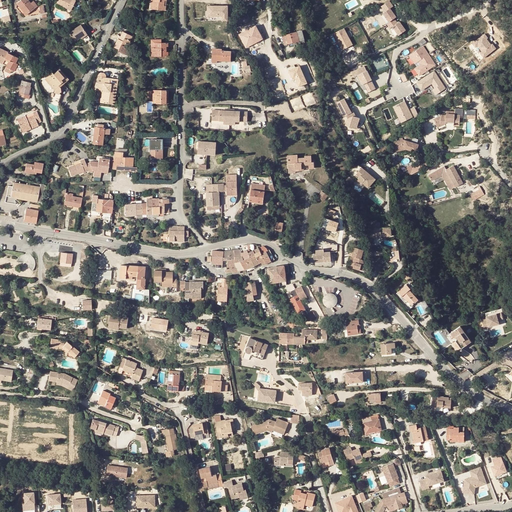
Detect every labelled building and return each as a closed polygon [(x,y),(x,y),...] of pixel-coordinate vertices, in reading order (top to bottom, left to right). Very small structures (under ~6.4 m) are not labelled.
[(26,15),(35,8),(31,3),(27,0),(20,0),(17,3),(26,15)] [(59,0),(58,3),(71,10),(76,1),(73,0),(59,0)] [(164,0),(166,0),(165,0),(151,0),(151,1),(154,1),(154,9),(165,10),(165,6),(164,5),(164,0)] [(26,15),(17,3),(16,7),(24,17),(26,15)] [(228,7),(207,6),(207,17),(221,17),(221,22),(227,22),(228,7)] [(391,10),(384,14),(389,24),(394,21),(396,19),(391,10)] [(389,24),(387,25),(389,30),(392,28),(397,38),(405,33),(399,24),(397,25),(394,21),(389,24)] [(81,25),(69,32),(75,41),(81,37),(84,43),(90,39),(81,25)] [(257,25),(239,33),(245,48),(263,40),(257,25)] [(344,49),(354,44),(346,27),(336,32),(344,49)] [(302,30),(282,36),(285,45),(304,39),(302,30)] [(487,55),(499,45),(496,40),(493,42),(489,36),(491,34),(488,31),(475,40),(479,44),(481,43),(485,49),(483,50),(487,55)] [(121,40),(118,38),(114,47),(118,49),(118,51),(121,52),(126,55),(128,49),(124,47),(125,45),(127,46),(130,41),(128,40),(130,35),(123,32),(121,36),(122,37),(121,40)] [(161,39),(151,39),(151,48),(154,48),(155,56),(166,56),(166,42),(161,43),(161,39)] [(437,63),(425,44),(411,53),(416,62),(421,59),(423,63),(416,67),(421,74),(437,63)] [(343,49),(345,53),(355,48),(353,45),(343,49)] [(212,63),(217,63),(217,60),(231,61),(231,51),(222,51),(222,49),(213,48),(212,63)] [(6,52),(0,49),(0,63),(2,65),(3,64),(7,66),(6,67),(12,70),(14,71),(17,65),(18,64),(16,63),(16,61),(18,58),(8,53),(7,55),(5,54),(6,52)] [(288,69),(293,80),(295,79),(298,87),(308,83),(300,64),(288,69)] [(366,65),(353,71),(356,76),(359,74),(364,84),(366,82),(370,91),(377,88),(373,79),(370,73),(370,74),(368,70),(369,70),(366,65)] [(52,72),(49,75),(51,77),(48,80),(56,89),(55,91),(52,100),(59,102),(61,95),(60,93),(61,92),(60,89),(61,88),(60,87),(59,85),(63,81),(65,83),(69,80),(59,69),(54,74),(52,72)] [(435,70),(418,81),(423,89),(433,82),(437,87),(434,88),(438,93),(447,87),(435,70)] [(45,79),(55,91),(56,89),(48,80),(51,77),(49,75),(45,79)] [(114,104),(117,84),(109,84),(110,78),(98,77),(96,88),(102,89),(104,91),(103,98),(105,98),(104,103),(114,104)] [(31,83),(22,81),(21,85),(22,85),(19,95),(29,98),(30,95),(29,94),(31,87),(30,87),(31,83)] [(364,84),(362,85),(367,93),(370,91),(366,82),(364,84)] [(156,96),(156,103),(168,104),(168,99),(166,99),(166,94),(168,94),(168,90),(153,90),(153,96),(156,96)] [(357,115),(354,110),(353,111),(346,97),(339,101),(345,115),(348,114),(349,118),(348,126),(353,127),(353,123),(360,124),(361,117),(357,116),(357,115)] [(414,116),(406,100),(395,105),(401,117),(405,115),(407,119),(414,116)] [(412,107),(417,118),(421,115),(416,106),(412,107)] [(451,111),(447,110),(446,113),(442,112),(437,111),(436,113),(429,116),(431,122),(439,118),(455,120),(456,112),(451,112),(451,111)] [(225,121),(229,121),(230,111),(225,111),(224,111),(220,111),(220,121),(225,121)] [(234,121),(247,122),(248,112),(240,112),(236,111),(230,111),(229,121),(234,121)] [(26,130),(33,131),(33,127),(35,127),(35,119),(31,119),(31,116),(26,116),(26,130)] [(103,145),(105,127),(95,126),(94,133),(96,133),(96,136),(94,136),(93,144),(103,145)] [(162,139),(153,139),(153,145),(153,149),(151,148),(151,158),(162,158),(162,139)] [(401,139),(391,143),(393,151),(403,148),(413,151),(414,143),(401,139)] [(217,142),(199,141),(199,154),(216,155),(217,142)] [(116,165),(132,167),(133,157),(125,157),(123,157),(123,152),(115,151),(114,151),(112,169),(116,169),(116,165)] [(298,155),(287,156),(288,164),(294,164),(295,169),(299,169),(299,170),(303,170),(303,165),(309,165),(309,168),(314,168),(314,162),(312,162),(311,156),(305,156),(304,158),(298,158),(298,155)] [(74,165),(68,167),(72,175),(88,169),(89,171),(93,170),(95,170),(94,175),(102,176),(102,171),(109,171),(110,157),(103,157),(102,161),(90,160),(90,162),(86,163),(83,165),(81,162),(76,164),(76,165),(74,166),(74,165)] [(457,177),(447,159),(440,162),(438,158),(421,168),(425,175),(435,169),(443,184),(457,177)] [(25,171),(31,172),(31,171),(36,171),(42,172),(43,163),(36,162),(36,164),(26,163),(25,171)] [(352,175),(354,177),(354,178),(359,182),(359,183),(366,188),(372,178),(358,167),(352,175)] [(473,172),(468,175),(472,181),(477,178),(473,172)] [(226,185),(223,185),(223,192),(226,192),(226,189),(235,190),(235,191),(238,191),(236,174),(225,175),(226,185)] [(346,176),(342,180),(346,186),(351,182),(346,176)] [(40,187),(13,182),(13,186),(8,186),(5,200),(12,201),(12,203),(15,204),(16,198),(37,202),(40,187)] [(223,183),(212,184),(213,193),(219,192),(223,192),(223,185),(223,183)] [(265,185),(252,184),(249,201),(263,203),(265,185)] [(481,187),(470,193),(474,200),(485,194),(481,187)] [(329,195),(322,191),(318,197),(324,201),(329,195)] [(206,193),(207,206),(212,206),(220,205),(219,192),(213,193),(206,193)] [(64,204),(69,205),(80,207),(82,198),(73,196),(73,194),(67,193),(64,204)] [(152,214),(159,213),(159,204),(163,203),(162,198),(152,199),(152,214)] [(41,206),(31,204),(30,209),(26,208),(24,220),(36,223),(38,211),(40,211),(41,206)] [(137,215),(137,214),(136,204),(125,205),(125,216),(137,215)] [(334,217),(336,211),(329,208),(327,214),(334,217)] [(322,227),(336,232),(339,222),(326,217),(322,227)] [(283,223),(277,222),(275,230),(282,231),(283,223)] [(399,226),(380,227),(381,237),(389,236),(399,235),(399,226)] [(181,230),(178,230),(169,230),(169,240),(178,240),(178,238),(185,238),(185,227),(178,227),(178,228),(181,228),(181,230)] [(241,248),(241,249),(244,259),(250,256),(249,255),(248,253),(247,251),(247,249),(248,249),(247,246),(241,248)] [(261,252),(262,254),(266,264),(271,261),(266,252),(270,250),(263,246),(259,248),(259,249),(261,252)] [(352,261),(350,265),(354,266),(353,268),(363,270),(364,265),(362,259),(361,259),(363,250),(354,247),(351,256),(354,257),(353,262),(352,261)] [(81,249),(82,269),(88,269),(88,261),(89,261),(89,249),(81,249)] [(244,259),(241,249),(234,250),(235,256),(238,256),(245,270),(250,268),(255,265),(250,256),(244,259)] [(255,253),(254,250),(250,252),(250,249),(248,249),(247,249),(247,251),(248,253),(249,255),(250,256),(255,265),(260,263),(259,262),(257,257),(255,253)] [(323,262),(324,252),(323,249),(315,250),(315,253),(318,253),(318,262),(323,262)] [(226,251),(224,252),(224,260),(227,260),(235,259),(235,256),(234,250),(226,251)] [(275,259),(270,250),(266,252),(271,261),(275,259)] [(213,251),(213,264),(221,264),(224,264),(224,260),(224,252),(213,251)] [(62,253),(61,263),(65,263),(72,263),(72,254),(62,253)] [(266,264),(262,254),(257,257),(259,262),(260,263),(261,262),(263,265),(266,264)] [(235,256),(235,259),(235,263),(234,267),(233,272),(240,271),(245,270),(238,256),(235,256)] [(235,259),(227,260),(228,265),(227,267),(227,273),(233,272),(234,267),(235,263),(235,259)] [(121,265),(121,278),(127,278),(127,276),(133,276),(138,276),(138,284),(146,285),(146,278),(145,278),(146,267),(121,265)] [(289,273),(288,265),(279,266),(268,268),(266,269),(266,273),(265,273),(265,276),(269,276),(270,283),(287,281),(286,273),(289,273)] [(97,270),(97,279),(112,279),(112,270),(97,270)] [(173,285),(173,287),(177,287),(177,279),(173,279),(173,273),(166,273),(163,273),(163,271),(159,271),(155,271),(155,282),(163,282),(163,284),(173,285)] [(229,279),(222,279),(222,284),(219,284),(218,292),(218,295),(218,300),(227,301),(228,284),(229,284),(229,279)] [(185,282),(186,298),(190,298),(190,295),(202,295),(202,289),(202,287),(204,287),(204,282),(190,281),(190,282),(185,282)] [(250,288),(256,288),(255,281),(249,282),(249,286),(247,286),(243,306),(249,306),(249,301),(250,301),(250,297),(250,288)] [(301,286),(295,289),(301,300),(307,297),(301,286)] [(407,301),(405,303),(409,308),(412,305),(411,305),(414,302),(415,303),(418,299),(409,290),(408,290),(404,286),(396,293),(400,298),(402,296),(407,301)] [(267,289),(267,288),(262,291),(269,299),(272,297),(270,293),(267,289)] [(326,295),(324,296),(323,299),(323,301),(324,303),(325,305),(327,307),(329,307),(331,308),(332,307),(333,307),(335,306),(336,305),(337,304),(337,303),(338,301),(338,299),(338,298),(337,297),(336,296),(335,294),(334,294),(332,293),(329,293),(327,293),(326,295)] [(84,308),(93,308),(92,299),(83,299),(84,308)] [(499,310),(484,315),(485,318),(480,320),(482,327),(497,322),(496,320),(501,318),(501,317),(499,310)] [(39,314),(37,328),(51,330),(52,320),(55,320),(56,316),(53,316),(39,314)] [(115,327),(119,327),(127,328),(129,317),(111,315),(109,324),(115,325),(115,327)] [(152,317),(151,328),(168,329),(169,318),(152,317)] [(346,322),(348,335),(359,334),(357,325),(359,324),(359,320),(346,322)] [(451,333),(454,338),(455,337),(456,339),(456,340),(455,340),(461,349),(470,342),(460,326),(451,333)] [(194,329),(192,340),(199,341),(199,342),(207,344),(209,333),(203,332),(204,331),(194,329)] [(301,335),(301,336),(304,344),(305,344),(305,340),(318,340),(319,330),(313,330),(313,332),(310,332),(310,330),(303,330),(303,334),(301,335)] [(52,338),(51,347),(58,348),(59,346),(63,347),(68,351),(67,356),(75,357),(79,351),(67,341),(52,338)] [(250,338),(244,353),(263,360),(268,345),(250,338)] [(461,349),(455,340),(453,342),(458,350),(461,349)] [(382,344),(382,354),(392,353),(392,348),(395,348),(395,342),(382,344)] [(59,346),(58,348),(62,349),(66,352),(65,355),(67,356),(68,351),(63,347),(59,346)] [(392,353),(382,354),(382,356),(396,355),(395,348),(392,348),(392,353)] [(141,376),(143,376),(145,371),(136,367),(137,363),(124,358),(118,371),(139,380),(141,376)] [(143,376),(150,379),(152,376),(153,373),(155,368),(148,365),(145,371),(143,376)] [(0,379),(3,380),(12,382),(13,370),(0,367),(0,379)] [(346,370),(346,379),(355,379),(355,377),(357,377),(357,378),(364,378),(364,369),(346,370)] [(66,374),(51,372),(50,380),(58,382),(63,382),(70,386),(75,388),(78,380),(66,374)] [(169,374),(168,390),(179,391),(179,385),(180,375),(173,374),(169,374)] [(222,381),(221,381),(206,380),(205,389),(213,390),(213,391),(221,391),(227,391),(228,385),(222,385),(222,381)] [(271,391),(255,388),(253,399),(270,402),(271,391)] [(116,397),(110,395),(107,393),(108,392),(103,390),(99,401),(105,404),(105,406),(111,408),(116,397)] [(381,393),(369,394),(369,403),(381,402),(381,393)] [(333,395),(328,397),(331,403),(336,401),(333,395)] [(444,397),(438,396),(437,410),(443,411),(443,407),(451,408),(451,400),(449,400),(449,398),(444,397)] [(291,414),(291,422),(300,423),(300,415),(291,414)] [(371,417),(363,418),(366,434),(382,430),(379,419),(378,415),(371,417)] [(216,422),(219,436),(228,434),(234,433),(234,430),(235,430),(233,419),(226,421),(226,420),(216,422)] [(250,425),(252,432),(267,428),(268,426),(274,428),(274,430),(285,434),(287,428),(285,428),(286,425),(288,426),(289,423),(278,419),(276,422),(269,419),(250,425)] [(119,427),(98,422),(96,431),(104,433),(117,437),(119,427)] [(193,425),(194,428),(195,434),(205,432),(205,434),(209,434),(206,422),(193,425)] [(423,439),(424,441),(428,439),(425,427),(417,429),(416,425),(409,427),(410,431),(412,430),(414,441),(423,439)] [(173,427),(161,430),(163,436),(166,436),(169,451),(166,451),(168,457),(175,455),(174,449),(179,448),(176,433),(175,433),(173,427)] [(459,439),(459,442),(464,442),(464,432),(459,432),(459,428),(454,428),(454,429),(447,429),(447,440),(450,440),(456,440),(456,439),(459,439)] [(146,436),(137,434),(136,438),(141,440),(143,453),(149,452),(148,447),(146,436)] [(354,460),(362,457),(361,453),(358,447),(350,449),(349,447),(343,449),(347,459),(353,456),(354,460)] [(334,464),(331,453),(330,450),(329,449),(318,453),(322,463),(328,461),(330,465),(334,464)] [(284,465),(284,464),(284,463),(293,463),(294,452),(280,452),(280,458),(274,458),(274,464),(284,465)] [(491,465),(495,476),(507,471),(502,456),(492,459),(494,464),(491,465)] [(382,466),(387,480),(398,476),(392,461),(382,466)] [(128,468),(108,465),(106,475),(126,477),(128,468)] [(218,482),(217,474),(212,475),(210,466),(200,469),(204,487),(208,486),(208,484),(218,482)] [(470,477),(465,479),(463,492),(470,493),(471,486),(475,484),(476,487),(487,483),(481,467),(470,471),(472,476),(473,478),(471,479),(470,477)] [(442,470),(427,475),(428,478),(421,481),(423,489),(430,487),(430,485),(445,480),(442,470)] [(234,480),(226,483),(228,488),(231,486),(235,497),(239,496),(239,495),(242,494),(243,496),(251,494),(248,485),(246,486),(245,482),(236,485),(234,480)] [(295,489),(292,499),(298,501),(297,505),(303,507),(304,503),(307,503),(306,506),(312,507),(315,495),(307,492),(306,495),(300,493),(301,491),(295,489)] [(404,491),(398,493),(398,494),(392,496),(392,495),(381,498),(372,511),(380,511),(385,503),(393,501),(394,502),(394,504),(397,504),(398,507),(403,505),(402,503),(408,501),(404,491)] [(33,492),(24,493),(25,503),(23,503),(23,510),(32,509),(31,511),(39,511),(39,505),(34,505),(33,492)] [(364,492),(356,495),(359,503),(367,499),(364,492)] [(60,493),(48,494),(48,498),(46,498),(47,509),(61,508),(60,493)] [(155,495),(137,495),(137,507),(155,507),(155,495)] [(358,511),(353,495),(335,501),(338,511),(358,511)] [(87,511),(86,499),(73,500),(73,511),(87,511)] [(113,500),(102,501),(102,510),(114,509),(113,500)] [(382,511),(386,504),(394,502),(393,501),(385,503),(380,511),(382,511)]
